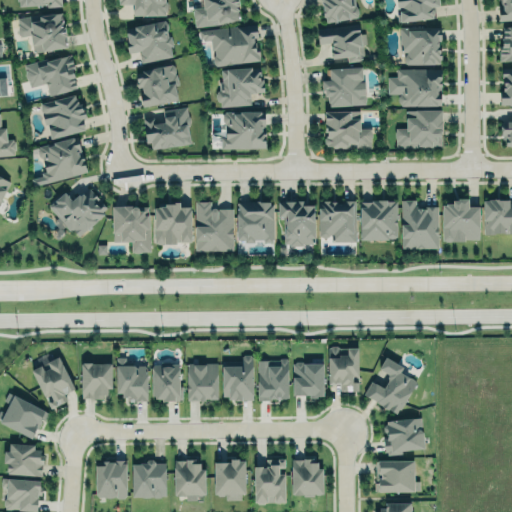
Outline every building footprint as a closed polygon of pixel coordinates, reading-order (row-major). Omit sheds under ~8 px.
[(61,0),(62,7),(47,8),(47,5),(20,6),(20,1),(17,1),(16,0),(61,0)] [(118,0),(118,2),(120,2),(120,4),(126,4),(127,6),(133,6),(133,16),(166,15),(166,11),(167,8),(168,6),(168,4),(166,1),(165,0),(118,0)] [(195,26),(194,18),(193,14),(193,11),(194,9),(193,8),(203,7),(202,0),(237,0),(240,21),(195,26)] [(355,18),(353,0),(320,0),(323,22),(355,18)] [(432,8),(434,20),(398,24),(398,17),(400,16),(400,13),(402,13),(402,6),(397,6),(396,0),(439,0),(440,7),(432,8)] [(511,0),(511,19),(501,21),(500,8),(502,7),(502,0),(511,0)] [(16,17),(18,37),(30,35),(32,52),(67,48),(62,11),(16,17)] [(125,27),(165,19),(168,23),(168,27),(167,30),(169,36),(171,36),(172,44),(170,45),(172,56),(141,62),(139,51),(128,53),(126,42),(128,41),(125,27)] [(257,22),(197,28),(199,39),(202,39),(203,41),(210,40),(211,51),(214,51),(214,55),(212,59),(213,62),(215,66),(220,66),(221,64),(227,63),(229,64),(231,63),(258,60),(258,55),(260,55),(259,47),(256,47),(256,42),(254,43),(253,38),(259,38),(257,22)] [(317,29),(359,23),(361,33),(365,32),(367,44),(362,45),(364,55),(362,56),(362,60),(347,62),(347,58),(331,60),(330,50),(331,50),(330,43),(319,45),(317,29)] [(511,26),(502,26),(502,38),(501,38),(501,48),(499,48),(499,61),(511,61),(511,26)] [(401,28),(441,28),(441,41),(437,41),(437,45),(440,46),(440,51),(441,51),(441,60),(439,60),(439,64),(434,64),(434,65),(422,65),(422,64),(415,64),(413,65),(409,66),(406,64),(404,60),(404,57),(407,55),(407,52),(400,52),(401,28)] [(71,54),(76,69),(72,70),(75,77),(73,78),(77,88),(50,97),(46,82),(31,87),(28,80),(27,79),(26,76),(26,74),(26,72),(24,65),(47,59),(48,62),(71,54)] [(138,94),(141,106),(176,99),(177,95),(175,85),(178,84),(175,65),(173,66),(172,61),(162,63),(151,65),(147,70),(134,72),(136,87),(142,84),(141,90),(150,92),(138,94)] [(260,67),(220,70),(221,82),(218,82),(219,91),(217,91),(216,94),(215,95),(215,97),(216,98),(216,99),(216,100),(217,101),(218,102),(220,102),(220,107),(251,105),(249,94),(256,93),(255,92),(264,92),(264,82),(263,82),(263,78),(259,78),(259,76),(259,75),(260,75),(260,67)] [(502,68),(511,67),(511,104),(500,105),(500,90),(503,90),(502,68)] [(326,98),(327,104),(328,104),(328,108),(352,107),(352,105),(365,104),(365,102),(367,99),(366,96),(364,82),(363,82),(362,68),(329,70),(330,81),(321,81),(322,92),(323,92),(323,91),(324,98),(326,98)] [(397,70),(441,69),(441,106),(436,106),(436,107),(415,107),(415,105),(410,105),(410,107),(401,107),(398,103),(397,99),(398,96),(399,94),(387,94),(387,77),(397,77),(397,70)] [(39,102),(48,139),(84,130),(81,118),(83,118),(77,93),(39,102)] [(142,117),(145,143),(150,142),(151,149),(160,147),(161,148),(167,147),(167,148),(174,147),(174,146),(190,143),(188,125),(189,125),(190,123),(190,121),(190,118),(188,116),(187,107),(163,110),(164,122),(153,123),(152,115),(142,117)] [(324,110),(324,142),(326,145),(326,147),(371,148),(371,139),(372,136),(371,132),(370,129),(359,129),(359,111),(324,110)] [(441,111),(441,123),(442,123),(442,134),(441,134),(441,147),(433,147),(432,148),(395,148),(395,140),(394,136),(394,133),(396,131),(396,129),(406,129),(405,111),(441,111)] [(225,112),(264,112),(265,147),(222,147),(222,139),(226,139),(226,124),(223,122),(222,119),(222,117),(223,114),(225,112)] [(501,121),(511,121),(511,146),(505,146),(505,136),(501,136),(501,121)] [(0,155),(15,154),(13,139),(6,139),(5,127),(0,128),(0,125),(0,155)] [(44,184),(89,172),(78,134),(38,145),(38,147),(37,151),(37,153),(38,156),(41,157),(44,168),(44,171),(41,172),(44,184)] [(0,177),(10,182),(0,204),(0,177)] [(107,208),(102,212),(105,214),(96,221),(97,222),(79,236),(73,230),(71,232),(49,206),(66,191),(70,197),(69,197),(72,201),(79,195),(80,196),(89,188),(107,208)] [(356,242),(330,242),(330,236),(328,235),(327,237),(322,238),(319,235),(318,209),(320,208),(319,201),(331,200),(332,202),(342,202),(342,199),(355,199),(356,242)] [(360,200),(362,200),(362,202),(370,201),(370,200),(388,199),(388,201),(394,200),(394,202),(396,201),(397,237),(394,239),(389,239),(388,238),(388,240),(360,240),(360,229),(360,228),(360,200)] [(437,207),(415,207),(415,199),(400,199),(400,248),(437,248),(437,207)] [(483,201),(484,234),(511,234),(511,199),(511,203),(509,203),(509,199),(494,199),(494,200),(489,200),(489,201),(483,201)] [(277,200),(305,200),(305,204),(314,204),(315,243),(301,243),(301,245),(290,245),(290,243),(284,244),(283,217),(277,217),(277,200)] [(195,201),(196,251),(233,251),(233,209),(218,209),(219,212),(217,212),(217,210),(215,209),(214,209),(212,209),(211,209),(211,201),(195,201)] [(272,242),(272,239),(274,239),(274,219),(273,219),(273,204),(270,204),(270,202),(262,204),(255,202),(249,201),(249,202),(237,202),(238,215),(237,215),(237,241),(245,241),(245,243),(254,242),(254,240),(264,239),(264,242),(272,242)] [(479,240),(479,206),(468,206),(467,201),(441,201),(441,241),(479,240)] [(154,208),(155,243),(156,243),(159,244),(164,244),(170,245),(177,245),(177,243),(180,243),(180,244),(193,243),(191,208),(181,208),(180,203),(170,203),(170,205),(165,205),(165,208),(154,208)] [(130,241),(131,253),(150,252),(148,205),(111,206),(112,242),(130,241)] [(328,348),(330,348),(331,346),(337,346),(339,348),(357,348),(357,377),(352,377),(352,382),(359,382),(359,392),(354,392),(352,391),(352,390),(346,390),(346,391),(340,391),(340,384),(328,384),(328,348)] [(73,386),(57,354),(46,359),(49,366),(43,369),(40,363),(31,368),(44,396),(49,393),(51,396),(46,398),(50,407),(66,399),(62,391),(73,386)] [(253,400),(253,358),(250,355),(245,355),(242,358),(242,360),(222,361),(223,397),(228,396),(229,401),(234,401),(234,402),(242,402),(242,400),(253,400)] [(370,381),(362,396),(398,414),(415,380),(399,372),(402,366),(384,357),(378,369),(389,374),(383,387),(370,381)] [(117,358),(125,358),(125,367),(133,367),(136,368),(138,366),(144,366),(147,368),(147,401),(130,401),(130,398),(123,398),(123,393),(117,393),(117,358)] [(287,359),(256,360),(257,400),(288,399),(287,359)] [(292,363),(292,397),(323,398),(323,363),(303,363),(302,361),(297,361),(295,363),(292,363)] [(182,399),(182,386),(179,386),(179,364),(155,364),(152,368),(152,396),(155,396),(155,400),(162,400),(162,402),(175,402),(175,401),(179,401),(179,399),(182,399)] [(205,399),(209,399),(209,400),(218,400),(218,364),(188,364),(187,400),(199,400),(199,402),(205,402),(205,399)] [(82,365),(112,365),(112,389),(107,389),(107,396),(103,396),(103,400),(93,400),(92,399),(88,399),(82,398),(82,365)] [(43,408),(43,409),(47,412),(43,419),(40,417),(31,436),(0,420),(0,408),(3,410),(7,401),(3,399),(7,390),(12,393),(13,392),(43,408)] [(383,442),(383,450),(385,450),(386,453),(401,451),(401,448),(423,446),(421,429),(420,428),(419,415),(384,418),(385,421),(382,424),(382,429),(385,431),(385,437),(388,437),(388,442),(383,442)] [(5,471),(42,475),(44,452),(40,451),(41,447),(34,446),(35,441),(8,439),(7,447),(3,447),(1,460),(6,461),(5,471)] [(412,457),(413,479),(419,479),(419,489),(374,489),(374,480),(376,480),(376,478),(374,478),(374,459),(376,459),(376,457),(412,457)] [(291,458),(291,496),(294,496),(302,496),(302,495),(322,495),(322,470),(317,470),(317,464),(313,464),(313,458),(291,458)] [(173,460),(173,495),(186,495),(186,500),(195,500),(195,495),(205,495),(204,468),(199,468),(199,459),(173,460)] [(266,459),(283,459),(284,460),(285,504),(273,504),(273,502),(267,502),(267,504),(253,504),(253,468),(261,468),(261,469),(265,469),(265,467),(266,467),(266,459)] [(125,460),(94,461),(95,498),(126,497),(125,460)] [(131,465),(140,465),(140,464),(146,463),(146,462),(148,460),(152,460),(154,462),(155,463),(165,463),(166,496),(162,496),(160,498),(154,498),(152,498),(149,498),(145,499),(141,498),(132,498),(131,465)] [(243,460),(213,461),(214,495),(225,495),(225,500),(244,499),(243,460)] [(3,508),(37,510),(38,497),(41,496),(42,484),(39,483),(40,478),(5,474),(0,475),(0,485),(5,485),(4,496),(2,497),(2,503),(3,505),(3,508)] [(374,511),(410,511),(411,502),(384,502),(384,510),(374,510),(374,511)]
